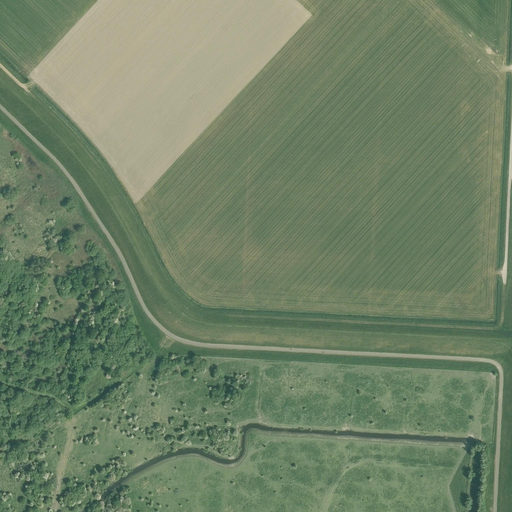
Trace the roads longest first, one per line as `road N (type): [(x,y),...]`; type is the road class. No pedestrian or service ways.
road 1 (track): [(53,511),(71,414),(64,401),(0,382)]
road 2 (track): [(511,137),(504,278)]
